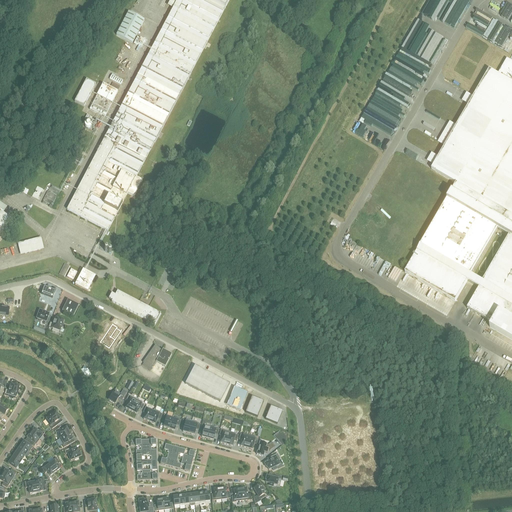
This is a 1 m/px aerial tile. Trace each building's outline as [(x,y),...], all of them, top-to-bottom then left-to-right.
[(177,0),(176,3),(173,9),(167,19),(165,22),(154,45),(150,52),(145,61),(144,63),(142,67),(129,91),(128,95),(121,108),(116,117),(98,151),(96,154),(87,172),(77,191),(75,194),(67,210),(77,215),(81,217),(85,219),(88,221),(101,228),(108,231),(117,215),(118,216),(119,214),(118,213),(128,194),(130,195),(134,197),(142,181),(140,179),(138,178),(136,178),(136,177),(138,174),(139,172),(151,149),(188,79),(189,78),(225,9),(228,3),(229,0),(177,0)] [(128,12),(126,18),(117,35),(132,44),(144,21),(128,12)] [(140,47),(144,41),(140,38),(136,45),(137,45),(135,50),(136,51),(139,46),(140,47)] [(511,62),(508,60),(499,75),(501,77),(511,82),(511,62)] [(511,82),(501,77),(499,75),(489,70),(474,96),(474,97),(468,106),(468,107),(457,126),(456,128),(446,145),(445,147),(438,158),(438,159),(433,167),(431,169),(456,184),(405,272),(455,302),(467,281),(479,288),(467,309),(492,323),(490,327),(511,340),(511,82)] [(120,85),(123,81),(120,79),(120,78),(117,77),(115,76),(115,75),(112,74),(109,79),(120,85)] [(78,96),(75,102),(84,107),(96,84),(86,80),(78,96)] [(103,85),(96,98),(90,110),(103,117),(117,91),(103,85)] [(468,106),(474,97),(467,93),(462,102),(468,106)] [(456,128),(457,126),(450,122),(438,143),(445,147),(446,145),(456,128)] [(75,146),(72,151),(79,155),(82,149),(75,146)] [(426,163),(433,167),(438,159),(438,158),(431,154),(426,163)] [(74,163),(79,165),(83,158),(78,155),(74,163)] [(37,186),(32,196),(39,200),(44,190),(37,186)] [(52,206),(60,191),(52,187),(51,188),(50,188),(43,201),(52,206)] [(0,235),(3,231),(12,219),(3,213),(0,210),(0,235)] [(20,245),(20,243),(22,253),(42,248),(40,240),(20,245)] [(77,273),(71,270),(67,277),(73,281),(77,273)] [(88,292),(95,276),(83,270),(75,285),(88,292)] [(44,287),(41,294),(52,299),(55,291),(44,287)] [(112,302),(153,324),(155,325),(161,314),(160,314),(146,306),(140,303),(138,302),(118,291),(117,291),(115,295),(112,294),(112,293),(109,299),(112,301),(112,302)] [(38,303),(38,302),(40,294),(33,292),(31,302),(38,303)] [(73,317),(78,307),(79,306),(72,302),(71,303),(68,301),(68,300),(62,312),(73,317)] [(0,315),(8,316),(9,308),(0,306),(0,315)] [(78,307),(73,317),(73,318),(84,324),(90,312),(78,307)] [(18,316),(18,320),(30,321),(30,318),(31,318),(32,313),(31,313),(31,310),(26,309),(26,310),(23,309),(23,313),(22,313),(22,316),(18,316)] [(40,311),(36,320),(41,322),(41,320),(46,322),(49,323),(51,317),(48,316),(49,315),(46,314),(47,313),(42,312),(40,311)] [(101,317),(91,332),(101,339),(111,324),(110,323),(110,324),(109,323),(109,324),(106,321),(105,321),(104,320),(102,319),(101,318),(101,317)] [(54,321),(54,323),(53,324),(50,323),(49,327),(60,331),(61,328),(62,328),(64,324),(63,324),(64,320),(60,319),(59,319),(56,318),(55,321),(54,321)] [(113,324),(100,343),(109,349),(121,331),(122,330),(121,330),(121,331),(117,329),(117,328),(117,327),(113,325),(113,324)] [(79,332),(74,329),(69,338),(74,341),(79,332)] [(76,351),(77,351),(79,353),(83,355),(86,351),(89,353),(94,345),(91,343),(92,343),(85,338),(82,342),(82,341),(81,342),(82,342),(81,344),(80,343),(80,344),(81,344),(76,351)] [(145,361),(143,363),(152,369),(157,363),(159,364),(163,366),(165,367),(172,354),(169,353),(166,351),(163,350),(162,351),(155,346),(150,353),(150,354),(149,355),(145,361)] [(89,360),(87,363),(89,364),(92,366),(94,363),(96,365),(102,357),(102,356),(98,354),(95,352),(93,355),(92,356),(90,359),(89,360)] [(195,366),(185,384),(220,403),(230,384),(195,366)] [(10,388),(9,391),(6,390),(4,396),(9,397),(9,399),(13,400),(14,399),(15,399),(17,394),(18,394),(19,390),(18,390),(19,386),(15,385),(15,386),(11,385),(10,388)] [(234,387),(226,406),(240,412),(248,393),(234,387)] [(119,398),(122,400),(127,392),(123,390),(120,395),(115,391),(109,400),(115,404),(118,399),(119,398)] [(125,408),(131,411),(137,400),(129,395),(126,401),(128,402),(126,405),(127,405),(125,408)] [(264,402),(263,401),(260,400),(252,397),(245,413),(257,418),(264,402)] [(137,400),(131,411),(137,414),(139,409),(142,410),(145,405),(142,403),(143,402),(137,400)] [(0,415),(2,418),(4,415),(8,409),(0,404),(0,415)] [(270,407),(265,419),(277,424),(282,412),(283,411),(270,406),(270,407)] [(144,420),(149,422),(154,411),(145,407),(143,413),(146,414),(144,420)] [(154,410),(154,411),(149,422),(155,424),(157,419),(160,420),(162,414),(160,413),(160,412),(154,410)] [(57,421),(60,419),(58,416),(59,416),(56,412),(53,414),(53,413),(49,416),(50,417),(45,420),(52,430),(57,426),(55,423),(58,421),(57,421)] [(169,429),(173,418),(164,415),(162,421),(165,422),(163,427),(169,429)] [(173,418),(169,429),(175,431),(177,425),(179,426),(181,420),(173,418)] [(189,434),(192,421),(186,419),(186,420),(183,420),(181,425),(184,426),(183,432),(189,434)] [(198,422),(192,421),(189,434),(194,435),(196,429),(199,430),(200,424),(197,424),(198,422)] [(202,437),(207,439),(211,427),(202,425),(200,431),(203,431),(202,437)] [(219,429),(211,427),(207,439),(213,440),(215,434),(218,435),(219,429)] [(57,434),(60,439),(70,433),(68,429),(68,430),(67,428),(61,431),(60,428),(54,431),(56,434),(57,434)] [(31,433),(40,440),(45,433),(40,429),(38,432),(34,429),(31,433)] [(220,443),(226,445),(230,432),(221,430),(219,436),(221,436),(220,439),(221,440),(220,443)] [(236,434),(230,432),(226,445),(232,446),(234,441),(237,441),(238,436),(235,435),(236,434)] [(40,440),(31,433),(27,438),(31,441),(29,444),(34,447),(40,440)] [(72,437),(70,433),(60,439),(63,445),(62,445),(64,448),(69,445),(68,442),(73,439),(72,437)] [(284,433),(277,439),(281,445),(287,441),(286,435),(284,433)] [(240,447),(246,448),(250,435),(244,434),(243,435),(240,434),(239,440),(242,441),(240,447)] [(250,435),(246,448),(252,450),(254,444),(257,445),(258,439),(255,438),(256,437),(250,435)] [(141,451),(146,450),(146,440),(135,441),(136,447),(136,446),(139,446),(140,448),(141,448),(141,451)] [(156,440),(146,440),(146,450),(151,450),(151,448),(153,448),(152,446),(156,446),(156,440)] [(24,441),(21,446),(28,451),(29,452),(33,447),(24,441)] [(269,446),(266,445),(260,443),(257,455),(263,457),(264,453),(267,454),(267,453),(268,451),(269,451),(275,447),(272,443),(269,446)] [(168,456),(173,457),(176,447),(166,444),(164,450),(168,451),(167,452),(168,453),(168,456)] [(21,446),(19,449),(18,451),(25,456),(28,451),(21,446)] [(186,450),(176,447),(173,457),(178,458),(179,455),(180,456),(180,454),(184,455),(186,450)] [(74,450),(72,451),(71,448),(64,451),(66,455),(68,454),(71,461),(74,459),(75,460),(79,459),(78,458),(81,456),(80,452),(79,452),(78,449),(74,451),(74,450)] [(146,450),(141,451),(136,451),(136,461),(142,461),(142,457),(144,457),(144,456),(146,456),(146,450)] [(146,450),(146,456),(149,456),(149,457),(151,457),(151,460),(151,461),(157,460),(156,450),(151,450),(146,450)] [(18,451),(17,452),(15,455),(22,460),(25,456),(18,451)] [(195,452),(190,451),(189,454),(187,454),(186,455),(184,455),(182,459),(192,462),(195,452)] [(277,454),(270,457),(272,460),(270,461),(265,464),(266,468),(267,467),(269,470),(272,468),(273,471),(277,469),(276,466),(280,465),(278,461),(280,460),(277,454)] [(15,455),(14,455),(12,459),(19,465),(22,460),(15,455)] [(173,457),(168,456),(167,458),(166,458),(165,460),(162,459),(160,464),(170,467),(173,457)] [(170,467),(180,470),(181,465),(181,464),(178,463),(178,461),(177,461),(178,458),(173,457),(170,467)] [(56,458),(49,463),(55,472),(60,469),(57,465),(60,463),(56,458)] [(19,465),(12,459),(8,464),(16,469),(19,465)] [(181,464),(181,465),(184,465),(184,467),(185,467),(184,471),(190,472),(192,462),(182,459),(181,464)] [(137,471),(142,471),(142,467),(144,467),(144,466),(147,466),(147,460),(142,461),(136,461),(137,472),(137,471)] [(151,460),(147,460),(147,466),(150,466),(150,467),(152,467),(152,470),(152,471),(157,471),(157,460),(151,461),(151,460)] [(50,476),(55,472),(49,463),(41,469),(45,474),(48,472),(50,476)] [(5,470),(2,475),(12,481),(16,473),(11,470),(10,472),(5,470)] [(142,471),(142,474),(141,474),(141,476),(137,476),(137,481),(148,481),(147,470),(142,471)] [(152,470),(147,470),(148,481),(158,481),(158,475),(157,475),(154,475),(154,473),(152,473),(152,471),(152,470)] [(12,481),(2,475),(0,479),(0,480),(3,483),(2,485),(7,489),(12,481)] [(281,477),(275,475),(275,478),(267,476),(266,480),(267,480),(266,483),(269,484),(269,485),(273,486),(273,485),(277,485),(278,479),(280,480),(281,477)] [(40,480),(34,481),(36,493),(41,492),(43,491),(41,485),(45,485),(43,478),(40,479),(40,480)] [(36,493),(34,481),(33,481),(28,482),(24,482),(26,488),(29,488),(30,494),(32,493),(32,494),(36,493)] [(253,498),(255,505),(261,501),(261,500),(266,497),(263,493),(265,491),(261,485),(258,487),(257,486),(254,488),(255,488),(254,489),(258,496),(253,498)] [(221,500),(230,499),(230,492),(226,493),(226,488),(220,489),(221,500)] [(220,489),(214,490),(215,494),(211,495),(212,501),(221,500),(220,489)] [(236,502),(242,501),(240,489),(234,490),(235,496),(231,497),(232,503),(236,502)] [(247,489),(240,489),(242,501),(248,500),(248,501),(252,500),(251,494),(247,495),(247,489)] [(163,500),(164,510),(173,509),(172,503),(169,504),(168,499),(163,500)] [(88,508),(85,508),(85,511),(97,511),(97,507),(98,507),(97,503),(96,503),(96,500),(91,500),(91,501),(88,501),(88,505),(88,508)] [(153,511),(153,507),(147,508),(147,503),(146,500),(144,501),(143,500),(139,500),(139,504),(139,508),(140,508),(140,511),(153,511)] [(155,511),(164,510),(163,500),(157,500),(157,505),(154,505),(155,511)] [(79,502),(72,503),(73,511),(83,511),(83,508),(79,508),(79,502)] [(66,504),(66,508),(66,510),(63,510),(63,511),(73,511),(72,503),(68,503),(68,504),(66,504)]
